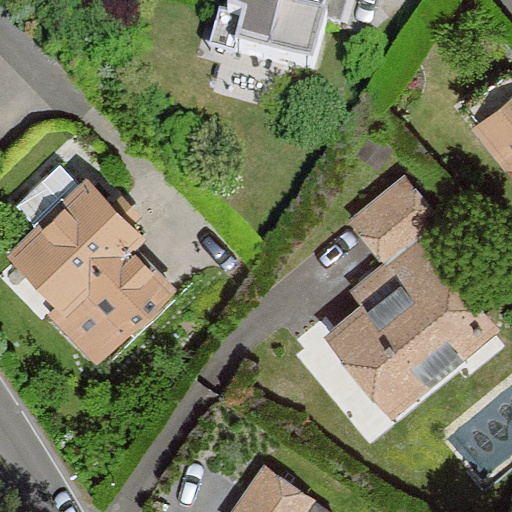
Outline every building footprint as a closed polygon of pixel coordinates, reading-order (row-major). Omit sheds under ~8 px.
[(322,76),(340,0),(242,0),(229,54),(322,76)] [(511,104),(478,132),(511,175),(511,104)] [(31,200),(48,215),(86,172),(68,157),(31,200)] [(371,307),(334,338),(396,414),(500,329),(426,238),(443,223),(408,180),(358,221),(393,264),(359,292),(371,307)] [(147,238),(91,182),(13,259),(74,321),(91,305),(130,346),(181,296),(135,250),(147,238)] [(308,511),(316,501),(267,467),(236,511),(308,511)]
